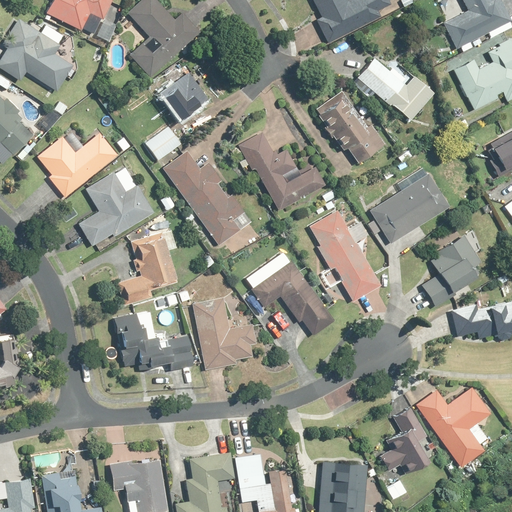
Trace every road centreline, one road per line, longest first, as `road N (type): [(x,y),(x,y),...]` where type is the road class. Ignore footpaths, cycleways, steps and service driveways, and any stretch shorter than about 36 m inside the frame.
road 1 (residential): [(79,417),(254,406),(324,385),(398,345)]
road 2 (residential): [(0,223),(47,279),(79,417)]
